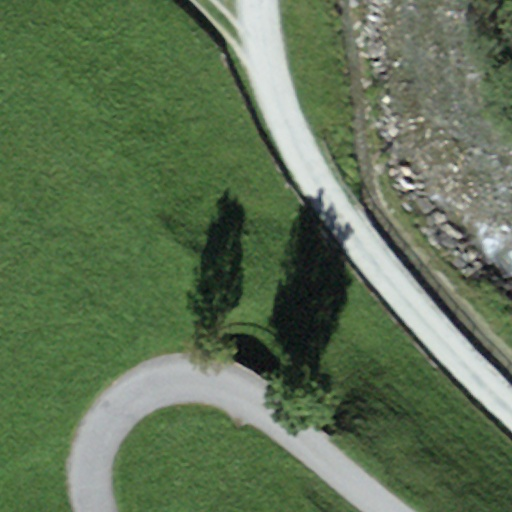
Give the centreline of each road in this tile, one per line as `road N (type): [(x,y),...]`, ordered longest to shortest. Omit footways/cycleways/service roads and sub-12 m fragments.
road 1 (track): [(511,409),(344,235),(285,139),(257,57),(251,0)]
road 2 (unclassified): [(96,511),(91,473),(113,421),(171,387),(204,384),(264,402),(386,511)]
